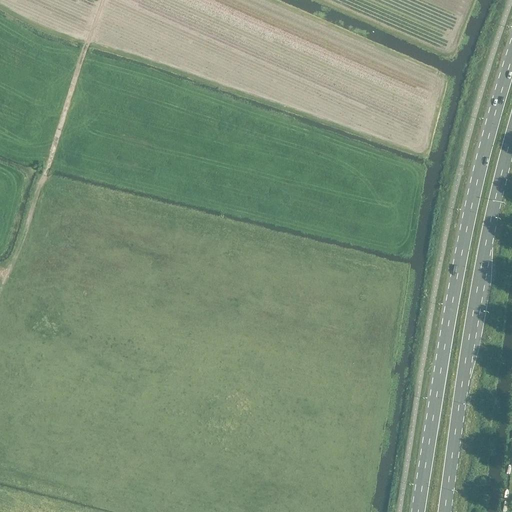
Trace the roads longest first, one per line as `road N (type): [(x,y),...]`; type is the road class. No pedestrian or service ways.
road 1 (primary): [(511,51),(470,198),(415,511)]
road 2 (primary): [(443,511),(477,284),(511,130)]
road 3 (track): [(0,274),(13,262),(100,0)]
